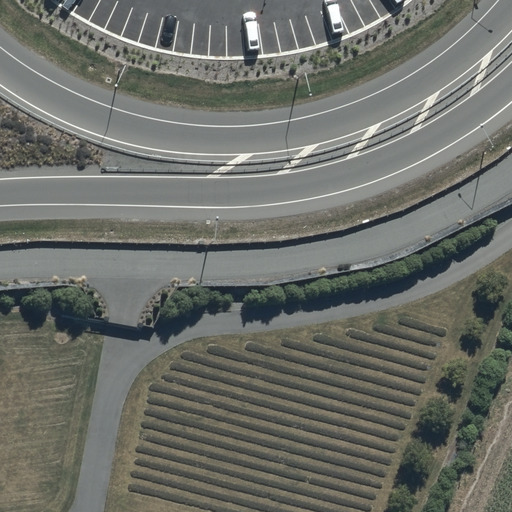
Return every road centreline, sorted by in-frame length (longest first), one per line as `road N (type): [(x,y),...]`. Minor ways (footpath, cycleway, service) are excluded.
road 1 (trunk): [(0,65),(112,125),(176,138),(292,134),(340,122),(445,70),(511,8)]
road 2 (trunk): [(511,81),(392,159),(288,188),(0,191)]
